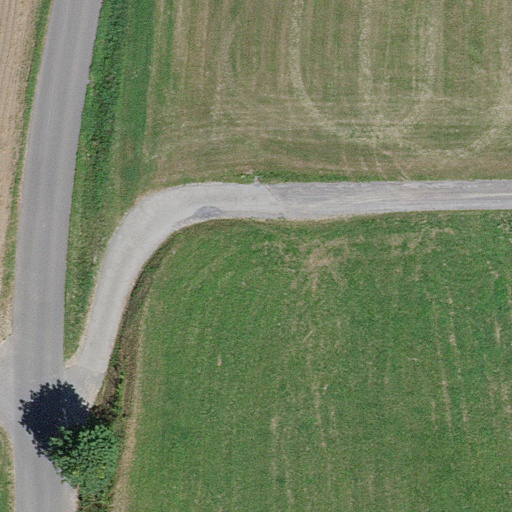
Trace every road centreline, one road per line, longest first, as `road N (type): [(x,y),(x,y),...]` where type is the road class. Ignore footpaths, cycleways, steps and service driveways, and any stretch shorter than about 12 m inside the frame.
road 1 (track): [(0,385),(79,388),(116,244),(180,195),(511,191)]
road 2 (unclassified): [(41,511),(39,154),(74,0)]
